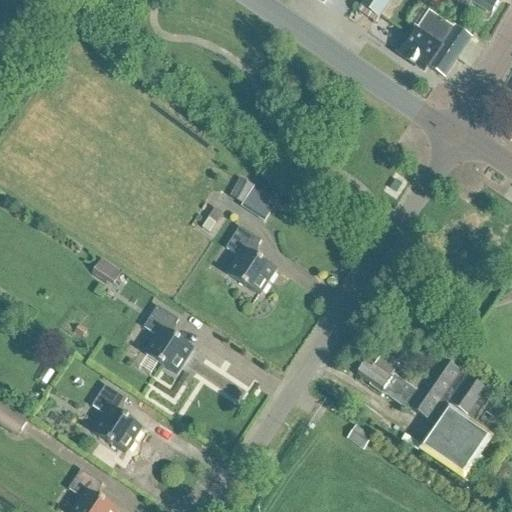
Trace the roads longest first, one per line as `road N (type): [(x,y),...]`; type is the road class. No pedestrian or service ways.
road 1 (unclassified): [(213,511),(456,135)]
road 2 (secondary): [(456,135),(255,0)]
